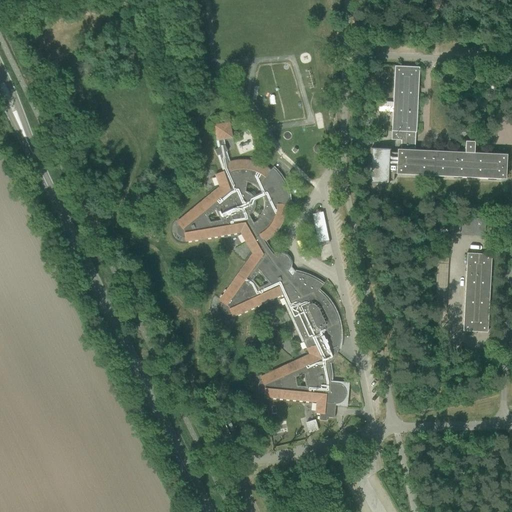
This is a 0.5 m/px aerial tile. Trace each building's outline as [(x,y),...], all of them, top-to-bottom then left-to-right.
[(474,153),(474,147),(474,141),(465,141),(464,152),(414,150),(415,132),(416,132),(419,67),(394,66),(391,140),(400,140),(400,149),(397,149),(397,152),(389,152),(389,149),(371,148),(371,149),(372,149),(371,182),(369,182),(369,183),(388,184),(388,183),(387,183),(387,181),(393,181),(393,173),(505,179),(506,154),(474,153)] [(216,140),(218,140),(219,147),(215,149),(214,150),(217,156),(219,155),(222,164),(225,171),(217,174),(215,174),(219,186),(206,197),(176,222),(183,230),(185,241),(222,235),(240,232),(246,243),(248,242),(253,252),(245,264),(220,298),(219,300),(222,302),(221,304),(221,307),(221,309),(222,311),(224,312),(226,313),(229,313),(231,313),(232,316),(267,300),(282,294),(309,354),(294,361),(260,376),(264,387),(263,397),(316,402),(316,404),(315,410),(315,413),(319,413),(318,420),(326,421),(326,417),(334,418),(335,407),(333,407),(333,403),(334,403),(335,403),(335,404),(336,404),(336,403),(337,403),(338,403),(339,403),(340,403),(340,402),(341,402),(342,401),(343,400),(344,399),(344,398),(345,398),(345,397),(345,396),(345,395),(346,394),(346,393),(346,392),(345,392),(345,391),(345,390),(345,389),(344,389),(344,388),(343,387),(343,386),(342,386),(342,385),(341,385),(340,384),(339,384),(338,384),(338,383),(337,383),(333,383),(333,385),(329,385),(330,381),(330,378),(330,376),(330,373),(328,363),(331,363),(332,363),(333,362),(334,360),(334,359),(335,358),(335,356),(336,355),(337,353),(337,352),(338,350),(338,349),(338,347),(339,346),(339,344),(339,343),(339,341),(339,340),(340,338),(340,337),(340,335),(340,334),(340,332),(339,331),(339,329),(339,328),(339,326),(339,325),(338,323),(338,322),(338,320),(337,319),(337,317),(336,316),(336,314),(335,313),(335,312),(334,310),(333,309),(332,307),(332,306),(331,305),(330,304),(329,302),(328,301),(327,300),(326,299),(325,298),(324,296),(323,295),(322,294),(321,293),(320,292),(319,291),(318,290),(324,283),(323,282),(322,284),(321,283),(319,282),(318,281),(317,280),(315,279),(314,279),(312,278),(311,277),(309,276),(308,276),(306,275),(305,275),(303,274),(302,274),(300,273),(299,273),(297,272),(295,272),(290,265),(290,264),(290,263),(290,262),(290,261),(290,260),(288,260),(285,256),(285,254),(284,254),(284,253),(283,253),(282,253),(281,253),(280,253),(279,253),(278,253),(277,253),(276,253),(275,253),(275,254),(274,254),(273,255),(272,253),(267,247),(266,246),(265,243),(264,241),(265,241),(266,240),(267,239),(268,238),(269,238),(270,237),(271,236),(272,235),(273,234),(274,233),(275,232),(276,231),(277,230),(277,229),(278,228),(279,227),(279,226),(280,225),(281,223),(281,222),(282,221),(282,220),(283,219),(283,217),(284,216),(284,215),(284,214),(285,212),(285,211),(285,210),(285,208),(285,207),(286,206),(286,204),(291,204),(289,204),(289,202),(289,201),(289,200),(289,198),(288,197),(288,195),(288,194),(288,193),(287,191),(287,190),(286,189),(286,187),(285,186),(285,185),(284,183),(284,182),(283,181),(282,180),(282,178),(281,177),(280,176),(279,175),(278,174),(277,173),(277,172),(276,171),(275,170),(274,169),(272,168),(274,166),(273,166),(270,170),(269,169),(268,168),(267,168),(266,167),(264,166),(263,165),(262,165),(261,164),(260,164),(259,163),(257,163),(256,162),(255,162),(254,161),(252,161),(251,161),(250,161),(248,160),(247,160),(246,160),(244,160),(243,160),(242,160),(240,160),(239,160),(238,160),(236,160),(235,160),(234,161),(232,161),(231,161),(230,162),(229,162),(227,162),(224,152),(227,151),(224,145),(223,146),(222,139),(232,137),(229,122),(219,124),(214,125),(216,140)] [(322,212),(312,214),(317,241),(326,239),(328,239),(322,212)] [(449,223),(448,233),(459,234),(460,219),(449,218),(449,223)] [(462,218),(461,234),(484,235),(485,219),(462,218)] [(491,254),(489,254),(467,253),(463,331),(487,332),(491,254)] [(447,307),(448,263),(436,263),(435,307),(447,307)] [(223,420),(214,425),(216,429),(218,428),(224,439),(231,436),(223,420)]
